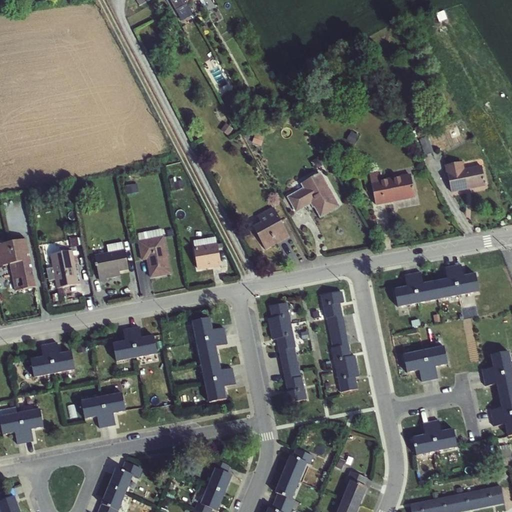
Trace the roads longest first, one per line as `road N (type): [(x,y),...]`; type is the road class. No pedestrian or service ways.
road 1 (residential): [(237,291),(0,335)]
road 2 (residential): [(511,239),(358,267)]
road 3 (residential): [(260,411),(109,448)]
road 4 (residential): [(387,407),(358,267)]
road 5 (residential): [(358,267),(237,291)]
road 6 (residential): [(237,291),(260,411)]
